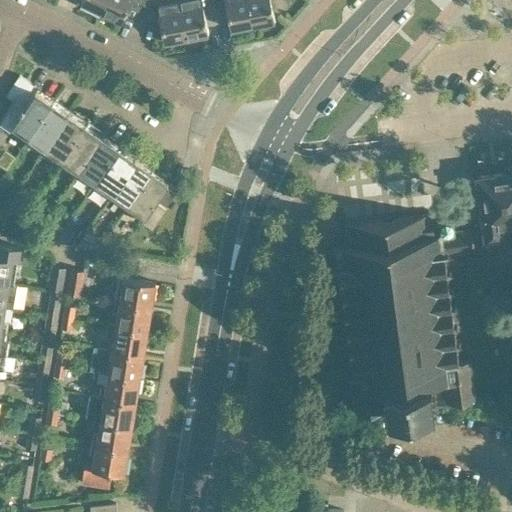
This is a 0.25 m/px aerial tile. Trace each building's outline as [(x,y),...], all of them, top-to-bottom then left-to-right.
[(102,11),(106,0),(82,0),(82,2),(102,11)] [(131,0),(144,0),(106,0),(102,11),(121,20),(131,0)] [(187,38),(179,0),(144,0),(155,5),(158,5),(165,42),(187,38)] [(215,3),(213,0),(179,0),(187,38),(208,33),(203,5),(215,3)] [(213,0),(215,3),(226,1),(231,29),(253,25),(248,0),(213,0)] [(248,0),(253,25),(275,21),(270,0),(248,0)] [(28,138),(52,102),(36,91),(39,88),(20,75),(6,95),(14,100),(0,120),(28,138)] [(44,150),(69,114),(52,102),(28,138),(44,150)] [(61,161),(85,125),(85,124),(85,125),(69,114),(44,150),(61,161)] [(76,172),(101,136),(85,125),(61,161),(76,172)] [(93,183),(118,147),(101,136),(76,172),(93,183)] [(110,195),(134,158),(118,147),(93,183),(110,195)] [(126,206),(151,170),(134,158),(110,195),(126,206)] [(511,167),(509,168),(510,171),(478,175),(483,213),(476,214),(477,228),(453,230),(442,233),(442,240),(456,238),(457,245),(507,240),(508,246),(511,245),(511,167)] [(155,199),(167,181),(151,170),(126,206),(153,224),(165,206),(155,199)] [(460,358),(445,254),(508,246),(507,240),(457,245),(456,238),(442,240),(442,233),(453,230),(452,220),(453,219),(453,218),(428,221),(427,216),(436,215),(436,213),(338,224),(338,227),(347,226),(349,244),(333,246),(333,249),(337,249),(339,265),(336,265),(336,268),(339,267),(341,283),(337,283),(339,304),(344,303),(346,319),(341,319),(344,339),(348,339),(350,354),(347,355),(347,357),(351,357),(353,372),(349,372),(355,414),(387,411),(387,413),(436,407),(435,404),(476,399),(470,357),(460,358)] [(15,283),(19,259),(21,247),(0,243),(0,280),(18,284),(19,283),(15,283)] [(62,291),(67,267),(54,264),(50,287),(53,288),(52,290),(62,291)] [(81,293),(85,270),(72,267),(68,291),(81,293)] [(154,306),(158,281),(122,275),(117,299),(154,306)] [(14,307),(18,284),(0,280),(0,305),(7,306),(14,307)] [(52,290),(50,306),(60,307),(62,291),(52,290)] [(150,329),(154,306),(117,299),(115,313),(118,313),(116,324),(150,329)] [(74,318),(76,305),(67,303),(64,316),(74,318)] [(5,319),(7,306),(0,305),(0,329),(7,331),(9,320),(5,319)] [(55,339),(59,315),(48,313),(44,337),(55,339)] [(72,329),(74,318),(64,316),(62,327),(72,329)] [(146,353),(150,329),(116,324),(114,336),(111,336),(109,347),(146,353)] [(9,339),(5,338),(7,331),(0,329),(0,353),(6,355),(9,339)] [(51,363),(55,339),(44,337),(40,361),(51,363)] [(146,353),(109,347),(100,346),(100,345),(95,344),(91,369),(108,371),(108,372),(142,377),(146,353)] [(66,366),(69,352),(59,350),(56,365),(66,366)] [(47,386),(51,363),(40,361),(36,385),(47,386)] [(65,376),(66,366),(56,365),(55,374),(65,376)] [(138,401),(142,377),(108,372),(104,395),(104,396),(138,401)] [(44,401),(47,386),(36,385),(34,399),(44,401)] [(134,425),(138,401),(104,396),(104,395),(91,393),(87,417),(100,419),(100,420),(134,425)] [(59,413),(61,400),(51,398),(49,412),(59,413)] [(57,424),(59,413),(49,412),(47,422),(57,424)] [(39,434),(42,416),(32,414),(29,432),(39,434)] [(130,449),(134,425),(100,420),(98,433),(94,432),(92,443),(130,449)] [(36,448),(39,434),(29,432),(26,446),(36,448)] [(126,474),(130,449),(92,443),(90,454),(94,455),(92,466),(85,464),(82,481),(110,486),(112,471),(126,474)] [(51,459),(53,447),(43,445),(41,457),(51,459)] [(31,480),(33,463),(24,462),(21,479),(31,480)] [(28,495),(31,480),(21,479),(19,494),(28,495)] [(117,511),(117,502),(91,505),(91,511),(117,511)]
